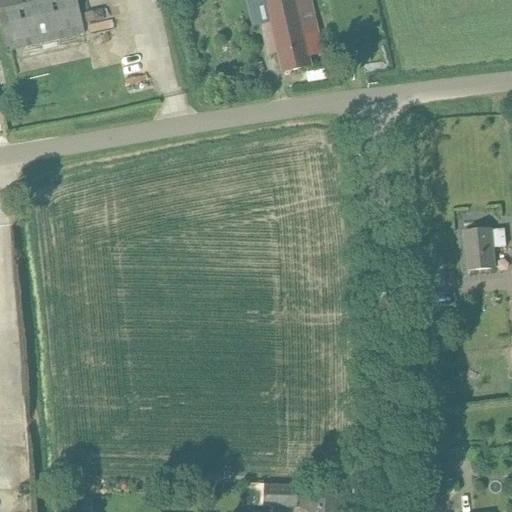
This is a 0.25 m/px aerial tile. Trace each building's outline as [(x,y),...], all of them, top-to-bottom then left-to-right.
[(0,0),(0,24),(6,51),(84,34),(80,14),(76,0),(0,0)] [(266,0),(272,24),(263,26),(266,37),(270,54),(278,52),(283,73),(309,67),(307,59),(321,56),(311,11),(308,0),(266,0)] [(492,248),(505,246),(504,230),(491,231),(491,230),(463,233),(467,272),(494,269),(492,248)] [(453,383),(442,383),(442,392),(453,392),(453,383)] [(260,485),(246,484),(245,506),(260,507),(260,485)] [(262,508),(296,508),(296,486),(262,486),(262,508)] [(71,493),(67,498),(68,505),(72,508),(79,508),(83,503),(83,497),(78,493),(71,493)] [(338,511),(340,496),(320,495),(302,495),(301,509),(311,510),(311,511),(338,511)]
